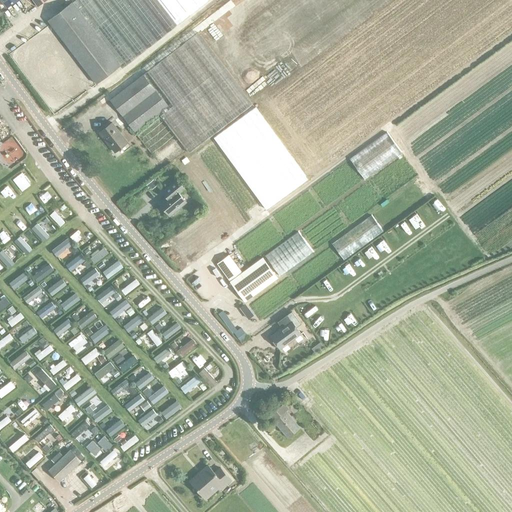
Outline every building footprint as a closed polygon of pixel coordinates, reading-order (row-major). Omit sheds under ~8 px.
[(75,0),(72,2),(120,64),(124,61),(126,64),(207,0),(75,0)] [(120,65),(120,64),(72,2),(71,2),(49,20),(48,20),(96,83),(97,83),(120,65),(120,66),(120,65)] [(189,153),(253,104),(198,32),(110,100),(134,132),(142,126),(144,128),(136,134),(157,161),(180,144),(159,116),(149,124),(148,121),(159,112),(161,115),(160,115),(189,153)] [(266,209),(307,179),(255,107),(214,137),(266,209)] [(109,144),(115,152),(127,142),(112,122),(99,132),(100,132),(109,144)] [(169,215),(185,201),(179,194),(185,189),(176,179),(166,188),(170,194),(159,203),(169,215)] [(54,209),(50,214),(60,225),(65,221),(54,209)] [(49,235),(37,222),(31,227),(44,241),(49,235)] [(29,238),(34,234),(29,229),(25,233),(29,238)] [(19,235),(14,240),(27,253),(32,249),(19,235)] [(68,235),(51,248),(56,254),(73,242),(68,235)] [(76,245),(71,248),(74,253),(79,250),(76,245)] [(94,263),(109,252),(104,246),(99,250),(98,248),(90,253),(92,255),(90,257),(94,263)] [(0,257),(9,267),(14,262),(2,248),(0,250),(0,257)] [(80,250),(65,262),(70,268),(85,257),(80,250)] [(241,272),(228,254),(216,263),(245,301),(277,277),(262,257),(241,272)] [(118,259),(103,270),(108,277),(123,266),(118,259)] [(49,261),(32,273),(37,280),(53,268),(49,261)] [(94,265),(79,277),(84,283),(99,272),(94,265)] [(25,269),(9,281),(13,287),(30,275),(25,269)] [(61,276),(47,288),(52,294),(66,282),(61,276)] [(38,283),(21,296),(26,302),(43,290),(38,283)] [(110,283),(95,294),(100,300),(115,289),(110,283)] [(75,290),(60,302),(65,308),(80,297),(75,290)] [(5,294),(0,298),(0,308),(10,301),(5,294)] [(51,298),(36,309),(41,316),(56,304),(51,298)] [(125,298),(109,309),(114,316),(130,304),(125,298)] [(10,314),(16,309),(12,304),(6,309),(10,314)] [(130,315),(135,311),(131,306),(126,310),(130,315)] [(152,323),(166,311),(162,306),(147,318),(152,323)] [(92,308),(76,320),(81,326),(97,315),(92,308)] [(20,310),(7,320),(11,325),(24,316),(20,310)] [(75,311),(71,314),(76,320),(79,317),(75,311)] [(280,349),(301,333),(296,327),(301,323),(292,311),(286,315),(291,321),(270,336),(275,343),(274,344),(277,348),(279,347),(280,349)] [(138,312),(123,324),(128,330),(143,319),(138,312)] [(68,317),(53,328),(58,335),(73,323),(68,317)] [(177,320),(161,331),(166,337),(182,326),(177,320)] [(105,323),(90,334),(94,340),(110,329),(105,323)] [(33,325),(18,336),(23,342),(38,331),(33,325)] [(79,329),(75,325),(70,329),(74,334),(79,329)] [(89,334),(93,331),(88,326),(84,329),(89,334)] [(152,328),(147,332),(157,345),(162,341),(152,328)] [(8,331),(0,337),(0,347),(13,338),(8,331)] [(119,337),(103,349),(108,355),(123,344),(119,337)] [(192,337),(177,348),(181,355),(197,344),(192,337)] [(40,348),(34,352),(40,359),(54,349),(50,343),(41,350),(40,348)] [(95,345),(80,357),(85,363),(100,352),(95,345)] [(167,345),(152,356),(157,361),(171,350),(167,345)] [(15,368),(31,356),(26,349),(10,362),(15,368)] [(117,363),(125,358),(121,352),(113,357),(117,363)] [(212,358),(207,352),(191,364),(196,370),(212,358)] [(103,354),(98,358),(102,363),(107,359),(103,354)] [(122,371),(138,360),(134,354),(118,365),(122,371)] [(52,367),(49,369),(53,374),(67,363),(63,358),(55,365),(53,363),(50,365),(52,367)] [(110,359),(94,370),(99,377),(114,366),(110,359)] [(173,377),(187,366),(182,360),(168,371),(173,377)] [(203,367),(198,372),(212,386),(217,382),(203,367)] [(57,383),(42,368),(36,373),(45,382),(43,384),(48,390),(50,388),(51,389),(57,383)] [(151,371),(135,382),(139,387),(154,375),(151,371)] [(28,382),(33,377),(28,372),(24,377),(28,382)] [(67,389),(81,378),(77,372),(68,380),(66,378),(64,379),(62,377),(59,379),(67,389)] [(185,392),(201,380),(196,374),(180,386),(185,392)] [(126,377),(110,388),(114,393),(129,382),(126,377)] [(0,396),(1,397),(15,386),(11,380),(0,388),(0,396)] [(91,384),(74,397),(78,403),(96,390),(91,384)] [(132,394),(137,390),(132,384),(127,388),(132,394)] [(168,391),(164,385),(149,397),(154,403),(168,391)] [(146,394),(151,390),(148,386),(142,390),(146,394)] [(65,392),(60,387),(54,392),(55,393),(43,403),(47,408),(59,398),(59,397),(65,392)] [(139,392),(124,404),(130,410),(144,399),(139,392)] [(176,398),(161,410),(166,416),(181,405),(176,398)] [(151,405),(147,400),(140,405),(145,410),(151,405)] [(89,404),(85,407),(89,412),(93,409),(97,406),(93,402),(89,404)] [(63,420),(75,408),(70,403),(58,415),(63,420)] [(107,403),(91,414),(96,420),(112,409),(107,403)] [(270,415),(273,419),(273,420),(288,438),(300,428),(286,411),(288,409),(284,403),(270,415)] [(153,406),(138,418),(142,424),(158,413),(153,406)] [(34,408),(21,420),(25,425),(39,414),(34,408)] [(0,428),(11,420),(7,414),(0,419),(0,428)] [(110,435),(125,424),(120,418),(106,430),(110,435)] [(90,424),(86,419),(71,432),(75,437),(90,424)] [(54,428),(50,423),(34,437),(39,442),(50,432),(51,433),(54,431),(53,430),(54,428)] [(99,429),(95,425),(90,429),(95,433),(99,429)] [(13,451),(29,437),(25,432),(9,446),(13,451)] [(124,450),(139,439),(135,434),(127,440),(125,438),(121,441),(122,443),(120,445),(124,450)] [(113,444),(104,435),(98,441),(106,450),(113,444)] [(101,448),(92,439),(86,445),(95,454),(101,448)] [(51,447),(47,443),(42,447),(47,451),(51,447)] [(59,481),(81,461),(70,449),(48,469),(59,481)] [(104,465),(117,453),(113,449),(100,461),(104,465)] [(30,467),(43,455),(39,450),(25,462),(30,467)] [(220,490),(231,481),(220,467),(214,472),(208,464),(189,480),(206,499),(219,488),(220,490)] [(39,479),(44,475),(36,466),(31,471),(39,479)] [(88,473),(83,477),(92,487),(97,483),(88,473)]
